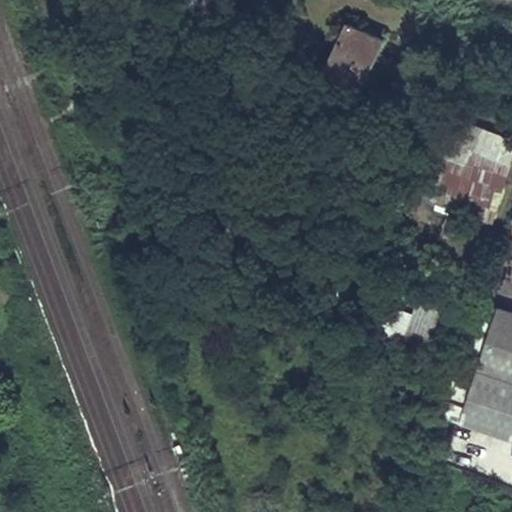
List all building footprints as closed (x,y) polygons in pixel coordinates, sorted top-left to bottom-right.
[(364,48),(376,54),(384,38),(349,22),(329,66),(349,75),(355,60),(358,62),(364,48)] [(355,60),(349,75),(364,82),(376,54),(364,48),(358,62),(355,60)] [(450,141),(470,149),(466,158),(507,173),(511,160),(472,144),(480,124),(459,116),(450,141)] [(511,159),(511,136),(480,124),(472,144),(511,160),(511,159)] [(446,182),(453,156),(436,149),(429,176),(446,182)] [(453,156),(446,182),(442,201),(493,221),(506,177),(466,158),(466,161),(453,156)] [(511,377),(511,306),(501,303),(480,366),(511,377)] [(463,417),(480,366),(466,361),(449,412),(463,417)] [(511,377),(480,366),(463,417),(511,433),(511,377)]
